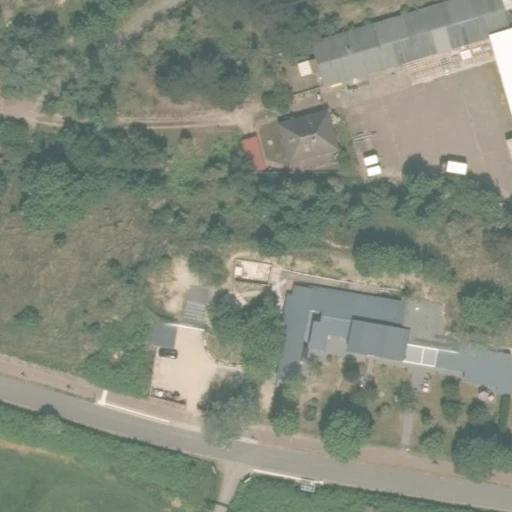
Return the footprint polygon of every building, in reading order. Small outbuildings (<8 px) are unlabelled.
[(490,2),(304,56),(315,93),(501,39),(490,2)] [(511,41),(477,52),(500,134),(511,130),(511,41)] [(326,113),(277,126),(287,165),(337,152),(326,113)] [(263,136),(247,139),(254,173),(270,170),(263,136)] [(0,174),(11,174),(10,158),(0,158),(0,174)] [(289,288),(269,380),(288,384),(302,318),(343,327),(337,354),(434,376),(439,355),(387,344),(394,311),(289,288)]
